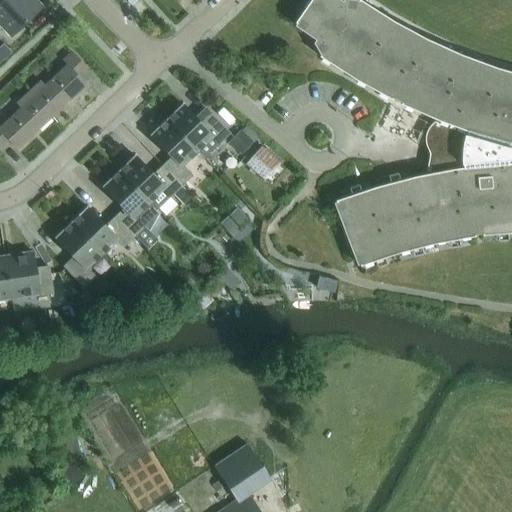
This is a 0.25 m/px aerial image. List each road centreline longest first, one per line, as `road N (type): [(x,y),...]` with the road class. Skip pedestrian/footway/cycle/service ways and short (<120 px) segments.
road 1 (residential): [(0,201),(30,184),(155,65)]
road 2 (residential): [(178,46),(292,147)]
road 3 (residential): [(292,147),(321,164),(343,152),(346,139),(332,117),(315,114),(294,133)]
